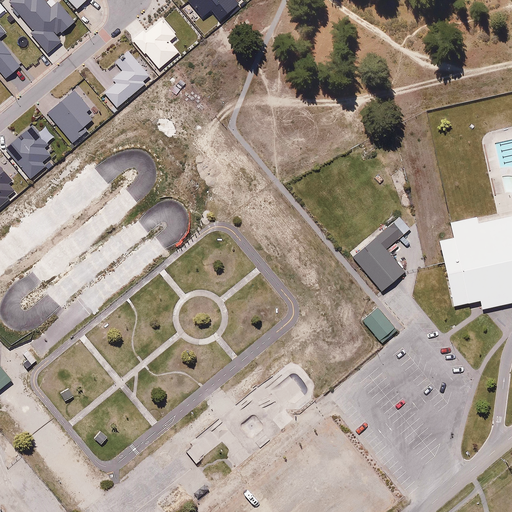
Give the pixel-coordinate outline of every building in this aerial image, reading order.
[(31,0),(14,0),(8,5),(48,51),(60,43),(53,34),(70,22),(56,4),(49,10),(41,0),(31,0)] [(231,1),(230,0),(181,0),(196,15),(203,9),(212,17),(231,1)] [(163,16),(133,38),(159,69),(179,53),(171,44),(178,38),(163,16)] [(0,69),(6,77),(19,66),(0,43),(0,69)] [(104,92),(116,106),(148,79),(129,50),(116,61),(126,74),(104,92)] [(72,94),(47,114),(71,142),(92,124),(84,115),(90,111),(72,94)] [(30,127),(5,147),(28,177),(41,167),(47,147),(30,127)] [(0,206),(9,199),(7,197),(15,191),(9,184),(13,181),(0,165),(0,206)] [(452,239),(440,241),(455,307),(480,301),(482,309),(511,302),(511,214),(480,222),(478,215),(449,222),(452,239)] [(410,229),(401,217),(352,257),(383,293),(406,273),(386,250),(410,229)] [(399,333),(377,308),(361,322),(383,347),(399,333)] [(23,344),(17,350),(27,360),(33,355),(23,344)] [(0,367),(0,388),(10,381),(0,367)] [(69,388),(60,392),(65,401),(74,397),(69,388)] [(109,436),(102,430),(95,438),(102,444),(109,436)] [(206,456),(195,443),(185,451),(196,464),(206,456)] [(97,478),(82,460),(60,479),(74,497),(97,478)] [(139,475),(134,469),(122,478),(127,484),(139,475)] [(175,511),(190,500),(178,487),(158,504),(164,511),(175,511)]
